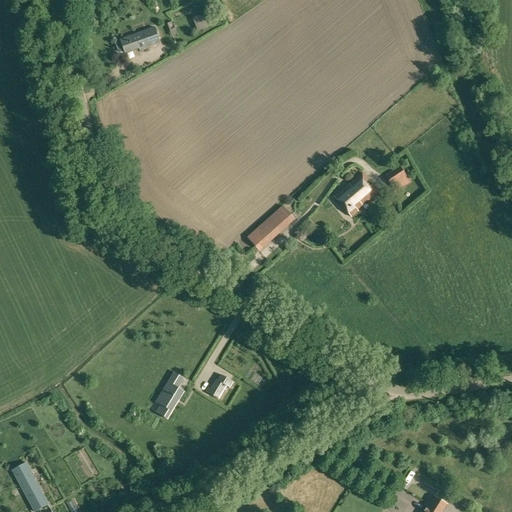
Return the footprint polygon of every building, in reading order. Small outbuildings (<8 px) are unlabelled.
[(192,18),(197,32),(208,27),(207,24),(210,23),(208,17),(205,18),(204,14),(192,18)] [(166,24),(172,37),(177,34),(172,22),(166,24)] [(125,52),(125,53),(139,48),(140,50),(160,43),(154,27),(120,39),(121,41),(120,41),(117,45),(119,51),(123,52),(125,52)] [(385,176),(395,192),(410,182),(400,166),(385,176)] [(334,196),(351,217),(358,212),(356,210),(378,192),(372,185),(370,187),(365,182),(368,180),(362,173),(334,196)] [(255,244),(260,251),(295,220),(291,214),(283,205),(247,235),(255,244)] [(199,347),(197,346),(192,354),(211,363),(221,344),(227,347),(230,339),(211,331),(208,337),(204,336),(199,347)] [(174,350),(157,341),(142,374),(152,378),(139,403),(157,412),(176,372),(166,367),(174,350)] [(176,374),(161,405),(168,408),(164,417),(174,421),(188,392),(182,389),(187,379),(176,374)] [(214,395),(223,401),(236,383),(227,377),(214,395)] [(206,408),(214,406),(212,398),(204,399),(206,408)] [(78,485),(50,434),(30,444),(59,496),(78,485)] [(45,511),(53,508),(29,462),(14,470),(35,511),(37,511),(38,511),(45,511)] [(424,511),(442,511),(447,504),(434,496),(424,511)]
